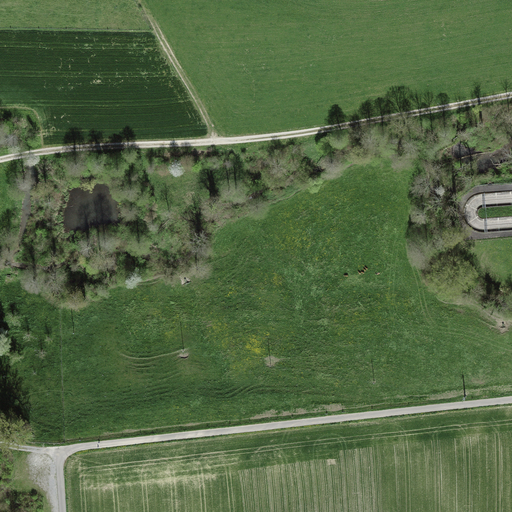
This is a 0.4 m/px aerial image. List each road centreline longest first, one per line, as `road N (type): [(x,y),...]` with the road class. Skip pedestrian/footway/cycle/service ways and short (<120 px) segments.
road 1 (track): [(0,159),(274,136),(511,94)]
road 2 (unclassified): [(58,511),(56,459),(77,445),(511,397)]
